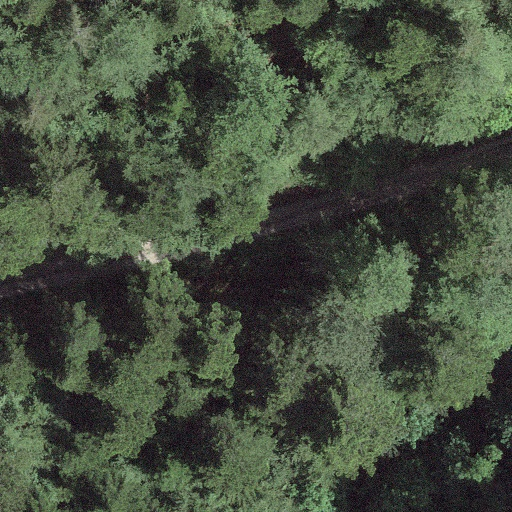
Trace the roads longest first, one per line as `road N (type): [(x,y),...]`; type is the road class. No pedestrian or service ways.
road 1 (track): [(0,296),(302,239),(377,253),(429,296),(420,374),(362,429),(225,511)]
road 2 (track): [(511,307),(362,429)]
